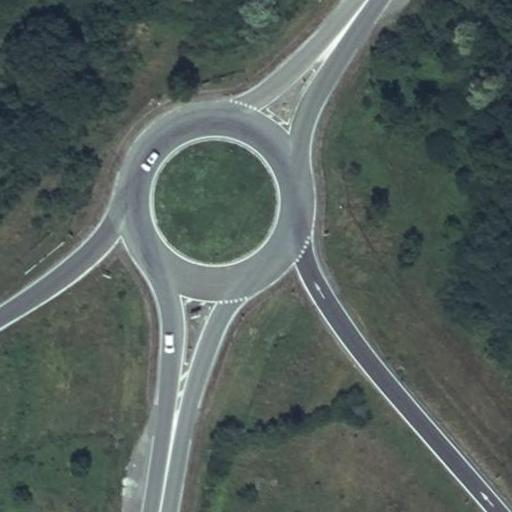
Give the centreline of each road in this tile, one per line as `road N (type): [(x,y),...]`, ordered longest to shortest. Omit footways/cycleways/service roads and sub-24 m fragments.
road 1 (trunk): [(499,511),(356,350),(309,273),(292,222)]
road 2 (trunk): [(135,193),(104,238),(0,319)]
road 3 (primary): [(159,259),(175,422)]
road 4 (secondary): [(350,21),(225,121)]
road 5 (secondary): [(288,168),(350,21)]
road 6 (primary): [(175,422),(239,278)]
road 7 (primary): [(225,121),(192,125),(160,143),(135,193)]
